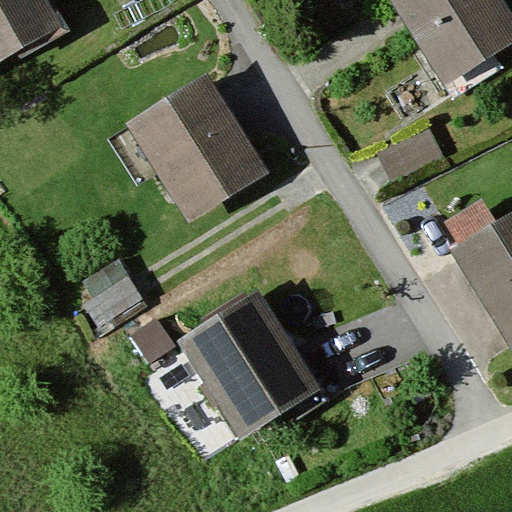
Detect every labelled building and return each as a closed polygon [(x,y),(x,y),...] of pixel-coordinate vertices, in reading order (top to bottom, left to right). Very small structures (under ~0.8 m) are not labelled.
[(0,0),(0,65),(48,37),(26,0),(0,0)] [(511,30),(493,0),(391,0),(449,92),(511,53),(511,30)] [(207,82),(128,132),(192,234),(212,221),(271,184),(207,82)] [(511,221),(457,255),(511,344),(511,221)] [(143,303),(128,280),(85,309),(99,331),(143,303)] [(258,303),(180,350),(239,447),(318,400),(258,303)]
